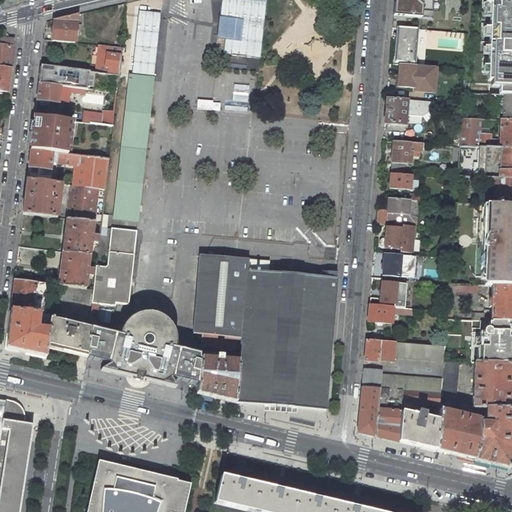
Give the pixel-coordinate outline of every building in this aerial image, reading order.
[(266,0),(220,0),(215,54),(260,58),(266,0)] [(394,0),(393,16),(421,18),(422,13),(431,14),(431,10),(432,0),(394,0)] [(511,0),(490,0),(490,21),(489,57),(487,82),(507,82),(511,82),(511,0)] [(140,9),(132,75),(153,77),(160,21),(161,11),(140,9)] [(52,41),(75,43),(77,14),(54,20),(52,41)] [(397,62),(414,63),(417,29),(400,28),(397,62)] [(12,52),(14,39),(2,38),(1,46),(0,45),(0,67),(10,69),(12,52)] [(98,73),(117,75),(118,75),(121,48),(99,45),(96,66),(99,67),(98,73)] [(41,65),(38,83),(62,86),(70,87),(85,89),(87,89),(89,71),(41,65)] [(434,92),(437,68),(399,65),(398,76),(404,76),(403,88),(413,89),(413,91),(434,92)] [(0,91),(7,92),(10,69),(0,67),(0,91)] [(95,72),(89,71),(87,89),(94,90),(96,72),(95,72)] [(153,77),(132,75),(116,218),(135,220),(153,77)] [(62,86),(38,83),(36,100),(41,101),(41,103),(42,106),(48,106),(50,105),(50,102),(60,103),(60,101),(62,86)] [(232,102),(225,101),(224,111),(246,113),(249,85),(233,84),(232,102)] [(70,92),(70,87),(62,86),(60,101),(69,102),(70,92)] [(511,95),(506,96),(497,96),(497,98),(504,98),(503,120),(511,120),(511,95)] [(431,111),(432,103),(386,98),(384,124),(405,126),(406,116),(422,117),(431,111)] [(84,112),(83,122),(101,125),(113,126),(114,113),(102,111),(102,114),(84,112)] [(69,155),(73,121),(34,116),(32,133),(35,134),(35,140),(32,139),(31,143),(43,145),(43,151),(53,153),(69,155)] [(491,140),(491,134),(480,134),(481,119),(473,119),(462,119),(460,146),(511,148),(511,120),(503,120),(501,120),(500,137),(499,137),(499,140),(491,140)] [(423,152),(423,144),(393,142),(391,163),(406,164),(411,165),(411,156),(412,153),(410,153),(410,152),(409,152),(409,151),(420,152),(423,152)] [(43,151),(43,145),(31,143),(30,150),(43,151)] [(511,148),(460,146),(459,146),(456,177),(486,179),(494,180),(511,179),(511,148)] [(53,153),(43,151),(30,150),(28,167),(49,170),(51,170),(52,163),(53,153)] [(71,165),(72,155),(69,155),(53,153),(52,163),(71,165)] [(105,190),(109,160),(72,155),(71,165),(78,166),(76,187),(98,190),(105,190)] [(405,172),(406,164),(391,163),(391,171),(405,172)] [(49,174),(49,170),(28,167),(27,179),(29,180),(30,172),(49,174)] [(49,182),(50,175),(49,174),(30,172),(29,180),(49,182)] [(411,181),(412,176),(390,174),(389,189),(411,191),(411,181)] [(49,182),(29,180),(27,179),(22,215),(57,219),(58,211),(62,211),(62,205),(59,205),(59,198),(63,198),(64,195),(60,195),(61,184),(49,182)] [(490,190),(494,190),(494,180),(486,179),(485,182),(490,182),(490,190)] [(511,179),(494,180),(494,190),(493,197),(493,206),(511,207),(511,179)] [(417,191),(418,190),(419,181),(411,181),(411,191),(417,191)] [(98,190),(76,187),(70,187),(66,220),(94,223),(98,190)] [(410,200),(388,199),(387,211),(377,210),(376,224),(402,226),(417,227),(418,218),(409,215),(410,201),(410,200)] [(409,215),(418,218),(419,202),(410,201),(409,215)] [(511,207),(493,206),(488,206),(482,205),(482,213),(477,213),(475,277),(485,278),(484,286),(492,286),(494,286),(494,278),(511,278),(511,250),(502,250),(502,244),(504,244),(507,243),(509,242),(511,239),(511,207)] [(93,235),(94,223),(66,220),(62,253),(90,256),(92,243),(97,244),(98,236),(93,235)] [(416,238),(417,227),(402,226),(402,229),(386,228),(385,239),(381,239),(380,241),(379,246),(381,248),(400,250),(400,253),(412,254),(413,238),(416,238)] [(111,229),(109,252),(133,255),(136,231),(111,229)] [(502,250),(511,250),(511,239),(509,242),(507,243),(504,244),(502,244),(502,250)] [(133,255),(109,252),(107,265),(105,268),(96,266),(93,290),(92,304),(90,323),(97,323),(97,322),(98,310),(98,305),(115,306),(115,303),(128,305),(129,294),(133,255)] [(94,269),(89,268),(90,256),(62,253),(58,286),(86,289),(88,276),(93,277),(94,269)] [(415,278),(416,258),(410,257),(400,257),(400,256),(384,255),(382,272),(372,271),(371,278),(382,279),(382,276),(399,278),(399,277),(409,278),(415,278)] [(336,279),(268,273),(269,262),(200,256),(193,333),(195,334),(200,334),(201,334),(240,339),(241,339),(240,354),(239,363),(235,403),(270,406),(270,404),(291,405),(291,408),(325,411),(336,279)] [(511,286),(511,278),(494,278),(494,286),(511,286)] [(10,310),(43,314),(46,284),(14,280),(13,291),(10,310)] [(404,308),(406,285),(396,284),(396,283),(381,282),(380,300),(377,299),(370,298),(370,305),(404,308)] [(478,292),(478,285),(449,284),(449,293),(454,294),(454,290),(478,292)] [(86,289),(58,286),(55,285),(53,300),(91,305),(92,304),(93,290),(86,289)] [(491,321),(511,322),(511,286),(494,286),(492,286),(491,298),(489,298),(489,307),(491,307),(491,312),(484,312),(484,313),(474,313),(474,321),(491,321)] [(412,309),(404,308),(370,305),(368,322),(391,324),(392,314),(411,316),(412,309)] [(51,316),(43,314),(10,310),(6,348),(24,353),(46,358),(47,346),(50,319),(51,320),(51,316)] [(156,316),(149,314),(147,314),(142,314),(135,316),(129,320),(125,323),(121,329),(118,336),(126,337),(128,333),(131,329),(135,326),(139,323),(145,322),(150,322),(155,324),(159,327),(163,330),(165,335),(167,340),(167,345),(167,347),(175,349),(175,344),(175,339),(174,333),(172,330),(168,324),(163,319),(156,316)] [(79,353),(84,327),(51,320),(50,319),(47,346),(67,351),(79,353)] [(483,363),(511,364),(511,322),(491,321),(490,334),(498,334),(498,343),(481,342),(481,345),(484,345),(483,349),(483,363)] [(165,335),(163,330),(159,327),(155,324),(150,322),(145,322),(139,323),(135,326),(131,329),(128,333),(126,337),(118,336),(90,329),(87,355),(87,359),(108,364),(109,365),(101,370),(128,377),(129,373),(131,373),(134,374),(133,378),(137,379),(142,380),(143,376),(145,377),(150,378),(149,382),(174,388),(170,380),(171,379),(181,381),(187,352),(175,349),(167,347),(167,345),(167,340),(165,335)] [(79,353),(87,355),(90,329),(84,327),(79,353)] [(239,350),(240,339),(201,334),(200,346),(239,350)] [(400,358),(401,343),(366,340),(365,361),(377,362),(377,361),(393,362),(393,357),(400,358)] [(444,362),(445,347),(401,343),(400,358),(444,362)] [(181,381),(188,383),(194,354),(187,352),(181,381)] [(231,353),(231,362),(222,361),(222,357),(216,356),(216,361),(215,361),(215,353),(200,352),(200,360),(198,385),(197,394),(217,399),(235,403),(239,363),(240,354),(231,353)] [(188,383),(198,385),(200,360),(198,360),(199,355),(194,354),(188,383)] [(441,400),(455,404),(459,362),(444,362),(442,380),(441,393),(441,400)] [(511,364),(483,363),(474,363),(472,409),(473,410),(481,409),(486,409),(511,409),(511,364)] [(381,375),(381,370),(364,369),(362,388),(380,389),(403,391),(441,393),(442,380),(381,375)] [(364,434),(375,437),(380,389),(362,388),(358,433),(364,434)] [(401,411),(387,410),(387,400),(389,400),(389,401),(395,401),(395,400),(402,401),(403,391),(380,389),(375,437),(385,439),(398,442),(401,411)] [(441,400),(441,393),(403,391),(402,401),(402,403),(440,406),(441,400)] [(0,511),(19,511),(33,425),(24,424),(24,417),(24,413),(23,410),(20,406),(17,404),(14,402),(0,399),(0,511)] [(481,411),(481,409),(473,410),(472,409),(461,406),(458,415),(440,411),(439,421),(437,451),(451,455),(475,460),(480,440),(480,425),(480,423),(481,411)] [(494,465),(510,469),(511,439),(511,412),(511,409),(486,409),(486,411),(486,420),(486,421),(493,421),(492,425),(483,425),(480,425),(480,440),(475,460),(494,465)] [(437,451),(439,421),(425,417),(426,414),(418,412),(417,415),(401,411),(398,442),(417,447),(437,451)] [(177,480),(98,461),(86,511),(183,511),(190,485),(176,482),(177,480)] [(246,483),(248,477),(234,474),(232,480),(246,483)] [(232,480),(221,477),(214,503),(250,511),(368,511),(360,510),(346,507),(322,501),(308,498),(284,492),(270,489),(246,483),(232,480)] [(284,492),(285,486),(272,483),(270,489),(284,492)] [(322,501),(323,496),(310,492),(308,498),(322,501)] [(360,510),(361,505),(348,501),(346,507),(360,510)]
